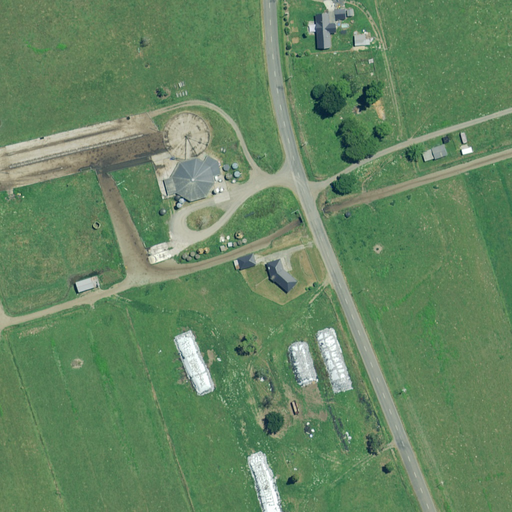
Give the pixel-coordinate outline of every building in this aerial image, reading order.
[(347,19),(346,9),(335,10),(336,20),(347,19)] [(330,23),(329,14),(316,15),(319,49),(332,48),(331,34),(337,33),(337,23),(330,23)] [(367,40),(366,35),(355,36),(356,46),(371,45),(370,40),(367,40)] [(448,156),(445,145),(433,149),(436,159),(448,156)] [(434,159),(431,150),(423,153),(426,162),(434,159)] [(165,181),(169,196),(178,193),(192,202),(207,198),(216,183),(214,177),(223,174),(219,161),(209,155),(204,163),(197,159),(181,162),(171,179),(165,181)] [(237,163),(224,166),(225,172),(239,169),(237,163)] [(240,172),(226,175),(228,181),(241,177),(240,172)] [(225,183),(213,190),(217,196),(229,189),(225,183)] [(177,195),(175,199),(180,202),(177,206),(182,209),(187,201),(177,195)] [(237,242),(239,246),(248,243),(246,238),(237,242)] [(219,246),(221,252),(236,247),(234,241),(219,246)] [(147,249),(149,257),(169,251),(166,242),(147,249)] [(184,254),(186,262),(211,255),(209,247),(184,254)] [(169,251),(149,257),(152,265),(172,258),(170,251),(169,251)] [(244,269),(244,270),(258,266),(255,254),(241,258),(241,260),(236,261),(239,271),(244,269)] [(287,269),(284,259),(268,264),(273,279),(277,282),(278,281),(291,293),(300,283),(287,269)] [(101,288),(98,277),(77,283),(80,293),(95,288),(95,289),(101,288)]
